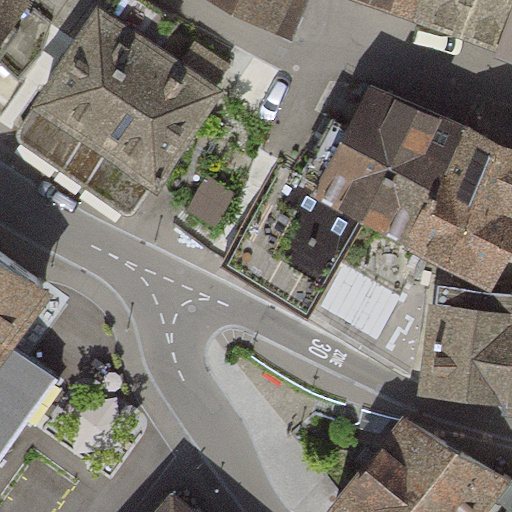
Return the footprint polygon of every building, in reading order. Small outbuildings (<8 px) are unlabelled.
[(0,0),(0,70),(5,64),(21,78),(41,58),(52,21),(24,0),(0,0)] [(20,135),(132,212),(228,66),(196,44),(178,68),(156,53),(176,22),(145,0),(111,0),(46,99),(20,135)] [(218,0),(276,34),(294,0),(218,0)] [(372,0),(405,12),(409,0),(372,0)] [(409,0),(405,12),(484,41),(498,0),(409,0)] [(511,0),(498,0),(484,41),(511,51),(511,0)] [(410,238),(467,125),(374,76),(331,157),(318,150),(306,174),(370,215),(410,238)] [(511,144),(467,125),(410,238),(485,275),(503,240),(511,242),(511,144)] [(283,161),(225,260),(309,314),(345,261),(370,215),(306,174),(283,161)] [(0,249),(0,451),(54,373),(9,338),(47,281),(0,249)] [(345,261),(309,314),(411,372),(430,284),(409,281),(401,295),(345,261)] [(511,293),(442,286),(427,383),(505,394),(511,356),(511,293)] [(407,417),(339,504),(348,511),(473,511),(502,475),(407,417)] [(200,511),(175,491),(157,511),(200,511)]
